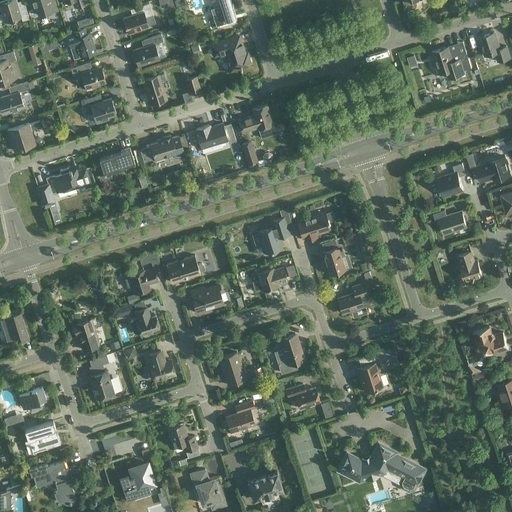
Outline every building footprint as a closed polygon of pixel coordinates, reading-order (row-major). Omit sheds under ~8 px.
[(3,0),(0,1),(0,5),(5,21),(21,16),(23,21),(29,18),(24,3),(18,5),(16,0),(3,0)] [(36,5),(38,9),(40,15),(57,10),(54,0),(48,0),(47,0),(29,0),(32,6),(36,5)] [(211,8),(216,25),(233,20),(232,19),(236,17),(231,0),(219,0),(221,6),(211,8)] [(404,0),(405,2),(406,1),(407,5),(408,6),(409,7),(410,8),(411,8),(412,8),(413,8),(415,8),(416,7),(417,6),(417,4),(417,3),(417,2),(416,0),(404,0)] [(123,18),(128,32),(134,29),(136,31),(141,29),(141,27),(148,25),(145,17),(153,14),(149,3),(135,7),(137,13),(123,18)] [(95,12),(84,18),(87,24),(98,18),(95,12)] [(179,24),(171,26),(173,36),(181,35),(179,24)] [(74,59),(81,56),(96,52),(90,33),(86,34),(84,27),(73,31),(74,33),(66,35),(74,59)] [(477,40),(480,39),(485,56),(493,53),(496,54),(498,62),(511,58),(507,46),(500,48),(495,32),(483,35),(482,37),(477,39),(477,40)] [(133,49),(138,65),(159,58),(155,43),(163,41),(161,33),(144,39),(146,45),(133,49)] [(225,50),(231,69),(240,67),(242,66),(241,66),(243,66),(245,67),(249,65),(251,61),(249,57),(247,57),(246,53),(245,54),(239,35),(211,44),(215,55),(223,52),(223,51),(225,50)] [(41,40),(34,42),(40,61),(47,59),(41,40)] [(449,70),(450,75),(464,70),(465,73),(465,72),(465,70),(472,68),(466,50),(459,53),(458,48),(447,52),(446,47),(428,53),(432,52),(437,66),(433,67),(435,75),(449,70)] [(0,82),(15,78),(15,77),(13,78),(8,62),(16,59),(13,50),(0,54),(0,82)] [(89,68),(87,62),(71,67),(74,79),(83,76),(87,91),(95,89),(94,85),(106,81),(101,68),(89,72),(88,70),(89,68)] [(159,74),(143,79),(151,104),(156,102),(158,103),(160,102),(161,100),(164,100),(162,94),(165,93),(161,81),(164,80),(162,73),(159,74)] [(186,79),(190,92),(200,89),(196,76),(186,79)] [(2,111),(3,113),(24,107),(19,91),(30,88),(28,81),(9,87),(11,94),(0,97),(0,105),(0,107),(1,106),(3,111),(2,111)] [(99,102),(97,95),(81,101),(83,108),(87,107),(89,114),(93,113),(97,122),(109,119),(108,116),(116,113),(115,112),(114,112),(112,107),(114,106),(111,98),(99,102)] [(239,119),(243,132),(258,127),(259,128),(273,124),(267,104),(252,108),(254,114),(239,119)] [(36,144),(31,130),(43,127),(41,120),(29,124),(29,123),(8,129),(10,137),(12,137),(16,150),(36,144)] [(224,125),(223,123),(214,125),(214,126),(211,127),(210,124),(196,128),(197,131),(196,131),(196,132),(193,133),(192,134),(191,135),(191,137),(192,138),(194,139),(195,139),(198,138),(201,148),(228,139),(229,142),(236,140),(231,123),(224,125)] [(163,139),(150,143),(156,160),(156,159),(157,162),(164,160),(164,157),(184,151),(179,135),(171,137),(171,134),(163,137),(163,139)] [(242,143),(249,164),(257,162),(250,141),(242,143)] [(103,172),(103,175),(106,174),(106,173),(126,167),(126,165),(135,162),(130,147),(120,150),(121,152),(99,159),(103,172)] [(271,155),(263,158),(265,163),(278,158),(274,147),(269,149),(271,155)] [(505,157),(505,156),(488,161),(489,163),(476,167),(481,181),(489,179),(488,178),(493,177),(494,180),(511,175),(508,165),(509,163),(507,158),(505,157)] [(453,166),(455,172),(437,178),(443,196),(464,189),(459,176),(466,174),(462,163),(453,166)] [(53,176),(57,191),(79,184),(81,189),(91,185),(86,168),(77,171),(75,165),(60,169),(61,173),(53,176)] [(48,184),(38,187),(43,204),(54,201),(48,184)] [(511,191),(501,195),(507,213),(511,211),(511,191)] [(439,218),(444,233),(467,226),(462,210),(447,215),(445,209),(433,213),(435,219),(439,218)] [(330,229),(325,212),(297,221),(303,237),(304,237),(305,240),(317,236),(316,233),(330,229)] [(289,215),(283,216),(284,217),(273,221),(274,226),(259,231),(265,252),(282,247),(279,240),(278,240),(278,237),(289,233),(288,231),(293,229),(289,215)] [(338,246),(324,250),(323,251),(330,274),(345,269),(338,246)] [(460,265),(465,281),(483,276),(478,260),(475,260),(472,251),(458,255),(461,265),(460,265)] [(166,264),(172,282),(201,273),(200,271),(204,270),(205,268),(204,264),(202,263),(198,264),(195,255),(166,264)] [(258,272),(263,291),(278,286),(277,282),(288,279),(284,267),(273,270),(273,268),(258,272)] [(130,274),(136,293),(150,289),(148,283),(158,280),(154,268),(144,271),(144,270),(130,274)] [(194,302),(197,312),(215,306),(217,303),(223,301),(223,303),(224,303),(220,291),(222,290),(219,282),(218,282),(219,284),(204,288),(204,287),(190,291),(194,301),(193,301),(193,302),(194,302)] [(367,295),(364,282),(352,286),(354,293),(338,298),(342,313),(346,312),(347,315),(348,315),(346,311),(363,306),(370,304),(367,295)] [(136,321),(140,334),(143,333),(143,335),(145,336),(149,335),(150,333),(150,331),(159,328),(155,315),(149,317),(148,313),(149,313),(147,307),(135,310),(138,321),(136,321)] [(13,313),(14,315),(1,319),(8,341),(18,338),(18,336),(20,336),(21,340),(28,338),(29,339),(20,310),(19,310),(20,311),(13,313)] [(80,340),(83,349),(99,344),(91,319),(75,324),(73,325),(76,335),(78,334),(79,336),(80,336),(81,339),(80,340)] [(490,326),(474,331),(478,345),(478,346),(493,353),(493,352),(509,348),(504,332),(496,334),(492,332),(490,326)] [(282,345),(285,354),(277,357),(281,372),(283,373),(295,369),(296,367),(295,362),(305,359),(298,339),(297,339),(295,333),(279,338),(281,345),(282,345)] [(400,341),(385,344),(387,354),(402,350),(400,341)] [(150,366),(155,380),(175,373),(170,360),(165,362),(161,350),(148,354),(152,366),(150,366)] [(225,373),(229,385),(246,379),(237,352),(220,357),(223,368),(225,373)] [(102,362),(103,364),(109,362),(106,354),(89,360),(91,366),(102,362)] [(362,382),(365,392),(377,388),(377,387),(381,386),(381,387),(383,386),(375,362),(358,368),(360,377),(361,376),(363,382),(362,382)] [(92,385),(97,398),(114,392),(107,369),(90,375),(93,385),(92,385)] [(501,391),(500,392),(502,397),(503,398),(506,407),(511,404),(511,378),(499,383),(501,391)] [(413,382),(405,383),(407,390),(414,388),(413,382)] [(295,394),(300,408),(320,401),(315,387),(305,390),(303,383),(286,389),(288,396),(295,394)] [(29,384),(17,388),(23,407),(30,405),(32,412),(42,408),(40,401),(46,399),(42,386),(36,389),(36,388),(31,389),(29,384)] [(242,431),(243,432),(247,431),(248,429),(247,426),(255,424),(250,408),(254,407),(252,400),(235,405),(238,412),(228,415),(233,431),(241,428),(242,431)] [(53,430),(54,430),(55,427),(53,420),(24,429),(28,440),(31,440),(35,452),(60,443),(57,432),(54,434),(53,430)] [(175,447),(184,444),(188,458),(200,454),(198,447),(194,435),(187,437),(183,423),(165,429),(169,428),(175,447)] [(379,442),(371,456),(361,459),(347,452),(338,470),(359,481),(386,473),(388,469),(402,476),(399,482),(400,488),(408,492),(415,490),(417,484),(425,468),(396,453),(396,451),(379,442)] [(31,476),(33,475),(37,486),(44,484),(46,485),(47,483),(55,480),(57,488),(55,488),(56,491),(54,492),(56,498),(67,504),(74,502),(73,499),(76,498),(71,484),(73,484),(68,467),(66,467),(64,459),(47,465),(47,463),(28,468),(31,476)] [(129,481),(135,497),(157,490),(148,462),(130,467),(134,479),(129,481)] [(211,502),(213,508),(225,504),(220,487),(218,488),(217,486),(216,486),(214,478),(209,479),(205,469),(191,473),(196,489),(198,488),(203,503),(209,501),(209,502),(211,502)] [(267,505),(269,509),(277,506),(276,502),(280,501),(277,491),(283,489),(277,471),(266,474),(265,473),(265,474),(265,475),(260,476),(260,475),(259,475),(259,477),(248,480),(254,499),(260,497),(263,506),(267,505)] [(16,486),(9,488),(9,489),(12,496),(19,494),(16,486)] [(425,491),(429,504),(445,499),(441,486),(425,491)] [(331,505),(343,502),(342,495),(329,498),(331,505)]
